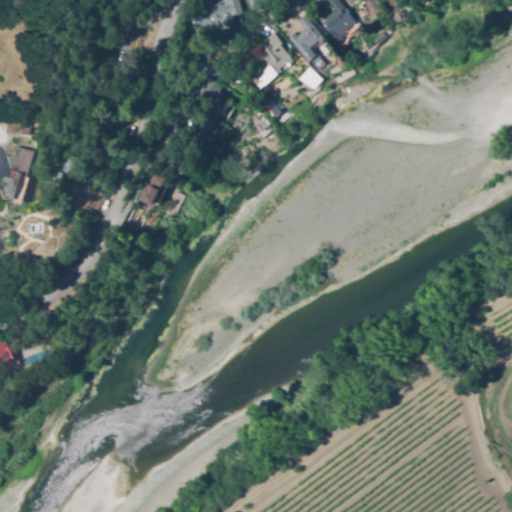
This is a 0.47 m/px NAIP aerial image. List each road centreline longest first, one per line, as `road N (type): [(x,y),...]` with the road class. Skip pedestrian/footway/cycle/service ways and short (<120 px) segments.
road 1 (tertiary): [(0,326),(69,283),(105,234),(143,90),(178,0)]
road 2 (residential): [(113,205),(181,125),(207,56),(311,0)]
